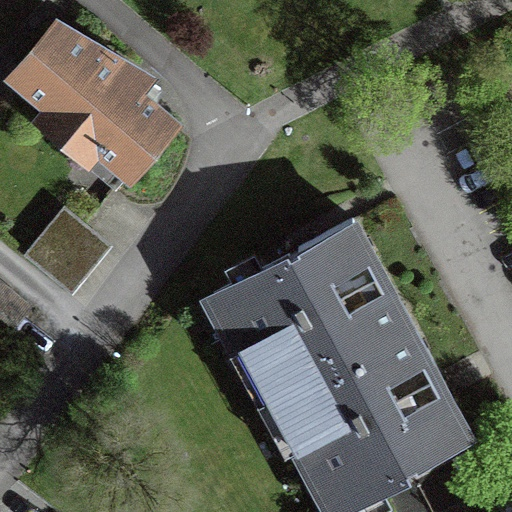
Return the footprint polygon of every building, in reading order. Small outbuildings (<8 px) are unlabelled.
[(0,0),(0,46),(38,0),(0,0)] [(14,73),(52,105),(46,113),(68,132),(91,152),(97,144),(130,172),(172,122),(140,94),(151,81),(57,23),(14,73)] [(70,288),(107,243),(65,208),(28,253),(70,288)] [(282,390),(408,323),(379,268),(352,218),(216,292),(263,379),(273,373),(282,390)] [(0,329),(1,330),(23,303),(0,284),(0,329)] [(345,506),(469,436),(438,377),(408,323),(282,390),(292,408),(281,413),(320,485),(331,479),(345,506)]
